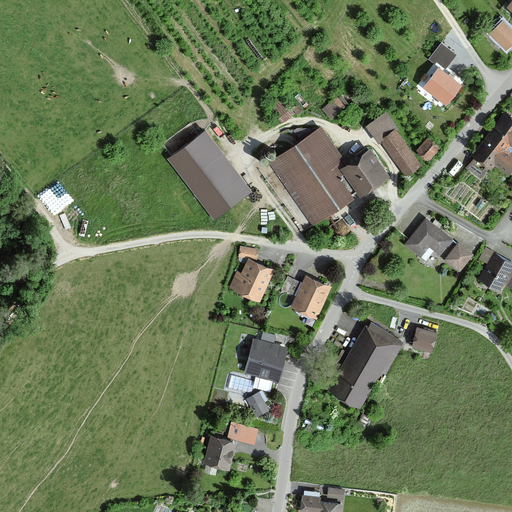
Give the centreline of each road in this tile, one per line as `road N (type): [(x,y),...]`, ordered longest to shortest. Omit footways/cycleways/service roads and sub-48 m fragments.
road 1 (unclassified): [(276,511),(296,391),(360,259),(511,81)]
road 2 (track): [(242,155),(125,0)]
road 3 (track): [(511,364),(480,329),(344,291)]
